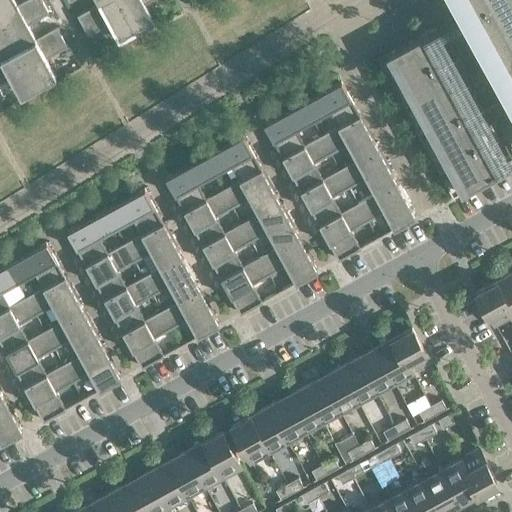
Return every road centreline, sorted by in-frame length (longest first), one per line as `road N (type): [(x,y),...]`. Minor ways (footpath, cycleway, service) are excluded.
road 1 (unclassified): [(0,485),(418,257)]
road 2 (residential): [(511,435),(418,257)]
